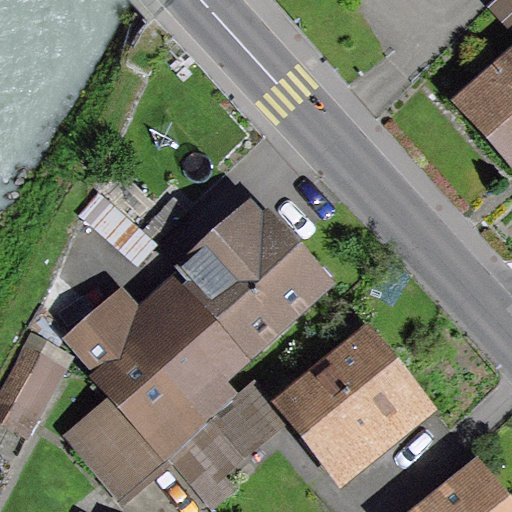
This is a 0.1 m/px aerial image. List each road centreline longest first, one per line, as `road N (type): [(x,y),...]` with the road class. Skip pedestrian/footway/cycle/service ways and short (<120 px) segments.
road 1 (tertiary): [(199,0),(493,323)]
road 2 (residential): [(511,397),(393,511)]
